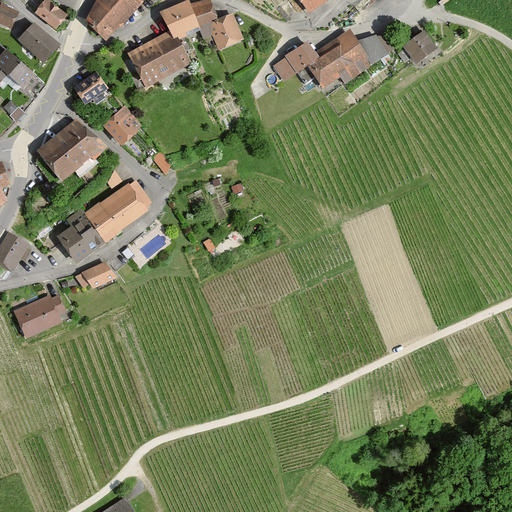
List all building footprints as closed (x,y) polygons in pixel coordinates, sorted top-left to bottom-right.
[(0,20),(11,26),(20,8),(3,0),(1,0),(0,3),(0,20)] [(50,0),(39,14),(60,31),(72,16),(50,0)] [(99,0),(86,28),(106,43),(120,30),(122,31),(145,5),(142,2),(143,0),(99,0)] [(299,0),(309,14),(327,0),(299,0)] [(212,2),(192,8),(202,33),(205,42),(214,39),(214,25),(221,22),(212,2)] [(190,4),(164,17),(173,32),(179,45),(202,33),(192,8),(190,4)] [(246,42),(234,16),(221,22),(214,25),(214,39),(221,53),(246,42)] [(30,23),(16,39),(44,62),(57,47),(30,23)] [(179,45),(173,32),(130,55),(149,89),(191,67),(179,45)] [(360,44),(352,32),(316,54),(322,62),(310,70),(325,93),(343,82),(348,88),(398,49),(387,35),(360,44)] [(425,34),(404,50),(418,68),(439,52),(425,34)] [(28,90),(39,77),(1,44),(0,45),(0,67),(0,68),(0,77),(5,82),(11,76),(28,90)] [(316,54),(311,46),(275,68),(285,85),(310,70),(322,62),(316,54)] [(111,89),(100,73),(78,90),(89,105),(111,89)] [(20,108),(12,101),(5,108),(12,115),(20,108)] [(20,107),(20,108),(12,115),(11,116),(18,123),(27,114),(20,107)] [(147,128),(126,107),(106,127),(128,147),(147,128)] [(108,153),(79,120),(41,155),(66,183),(94,158),(98,162),(108,153)] [(175,170),(162,152),(153,159),(167,176),(175,170)] [(13,184),(2,163),(0,163),(0,211),(12,202),(5,188),(13,184)] [(107,176),(113,185),(123,178),(118,169),(107,176)] [(152,211),(132,183),(90,213),(111,241),(152,211)] [(81,263),(111,241),(90,213),(86,207),(69,218),(75,226),(61,235),(81,263)] [(32,245),(10,232),(0,248),(0,265),(15,274),(32,245)] [(116,277),(105,263),(84,273),(94,288),(116,277)] [(51,295),(16,312),(30,341),(66,324),(63,317),(70,314),(61,295),(53,299),(51,295)] [(137,511),(126,493),(96,511),(137,511)]
